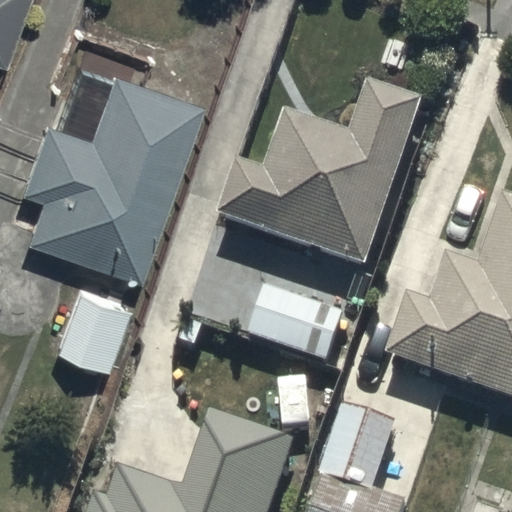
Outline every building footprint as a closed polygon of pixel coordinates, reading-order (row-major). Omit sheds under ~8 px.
[(0,0),(0,66),(5,68),(27,0),(0,0)] [(109,83),(77,72),(58,128),(47,124),(22,195),(42,202),(27,248),(140,286),(201,106),(111,76),(109,83)] [(422,97),(367,78),(350,127),(286,106),(265,166),(236,156),(219,209),(367,259),(422,97)] [(511,191),(504,189),(480,260),(447,249),(431,296),(407,288),(385,351),(511,393),(511,191)] [(341,309),(263,283),(246,333),(323,359),(341,309)] [(78,294),(57,358),(110,375),(131,311),(78,294)] [(343,401),(320,471),(371,488),(394,417),(343,401)] [(268,511),(295,437),(214,408),(187,486),(118,462),(108,492),(94,487),(85,511),(268,511)] [(371,488),(320,471),(306,511),(399,511),(404,499),(371,488)]
